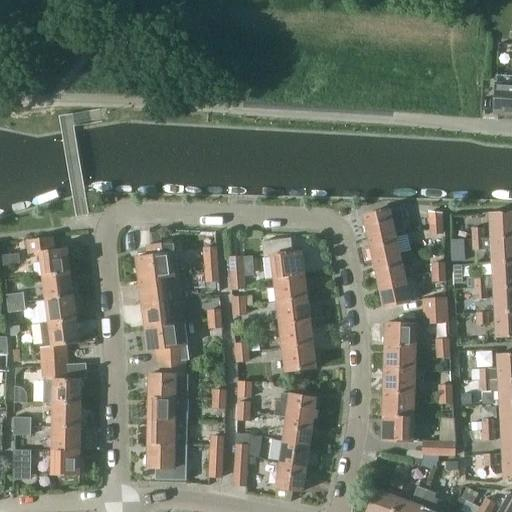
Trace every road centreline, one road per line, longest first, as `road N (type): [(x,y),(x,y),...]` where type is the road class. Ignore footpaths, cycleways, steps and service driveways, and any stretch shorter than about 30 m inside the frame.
road 1 (residential): [(339,511),(361,384),(346,243),(331,220),(125,213),(110,224),(124,498)]
road 2 (residential): [(124,498),(0,511)]
